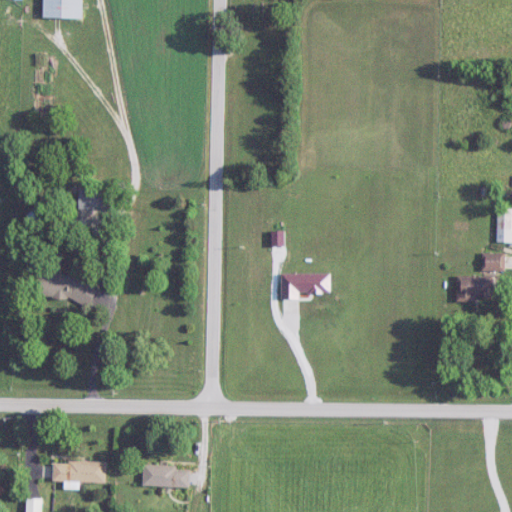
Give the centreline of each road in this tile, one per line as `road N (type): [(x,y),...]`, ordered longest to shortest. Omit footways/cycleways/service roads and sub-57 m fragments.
road 1 (residential): [(0,406),(511,412)]
road 2 (residential): [(224,0),(214,410)]
